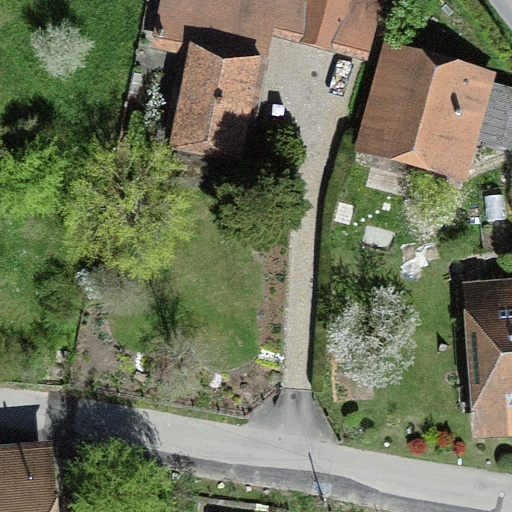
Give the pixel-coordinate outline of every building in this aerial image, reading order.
[(206,14),(209,0),(163,0),(156,40),(189,47),(169,143),(243,157),(269,27),(206,14)] [(238,0),(237,4),(306,22),(302,38),(367,54),(379,5),(358,0),(238,0)] [(473,83),(400,62),(378,139),(452,159),(473,83)] [(511,92),(493,87),(478,142),(511,150),(511,92)] [(511,313),(484,316),(490,408),(511,406),(511,313)] [(37,511),(35,488),(0,491),(0,511),(37,511)]
